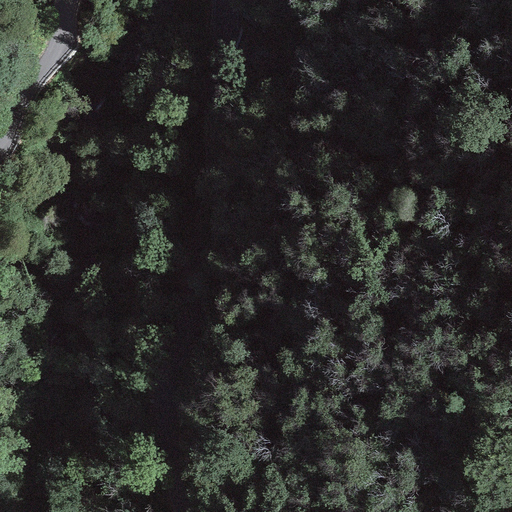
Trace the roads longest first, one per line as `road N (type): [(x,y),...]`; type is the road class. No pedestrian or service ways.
road 1 (unclassified): [(186,511),(168,404),(215,189),(220,0)]
road 2 (unclassified): [(66,0),(55,52),(0,144)]
